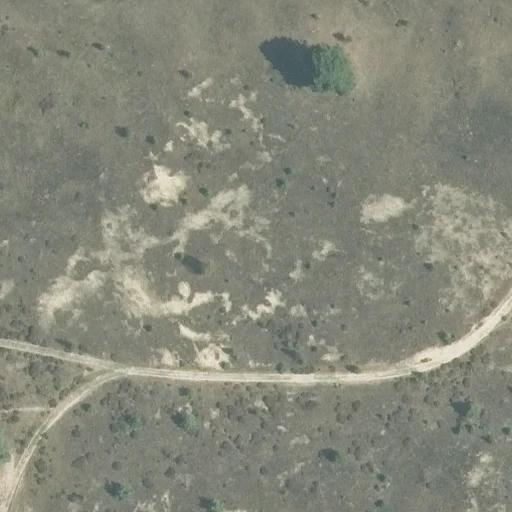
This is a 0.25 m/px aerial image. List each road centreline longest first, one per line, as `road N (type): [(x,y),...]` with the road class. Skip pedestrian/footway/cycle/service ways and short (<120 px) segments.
road 1 (track): [(511,297),(465,351),(388,374),(213,379),(124,370)]
road 2 (track): [(124,370),(64,404),(36,435),(2,511)]
road 3 (track): [(124,370),(0,344)]
